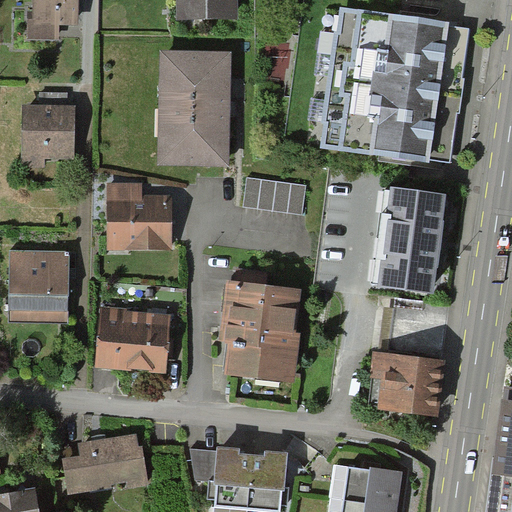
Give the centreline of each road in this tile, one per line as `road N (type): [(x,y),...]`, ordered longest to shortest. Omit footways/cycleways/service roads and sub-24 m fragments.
road 1 (secondary): [(454,511),(511,126)]
road 2 (residential): [(322,422),(0,394)]
road 3 (unknown): [(202,411),(213,258),(232,234),(289,239)]
